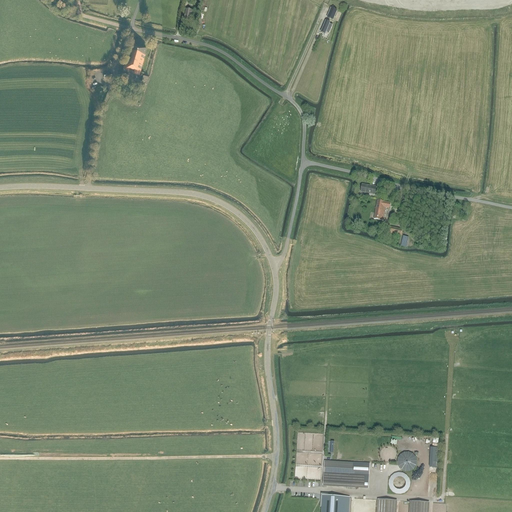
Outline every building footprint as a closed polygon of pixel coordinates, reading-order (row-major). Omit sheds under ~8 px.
[(327,18),(333,20),(337,11),(331,8),(327,18)] [(191,21),(193,11),(186,10),(184,20),(191,21)] [(329,34),(332,26),(329,24),(330,23),(326,21),(321,33),(325,34),(326,33),(329,34)] [(133,74),(139,75),(145,56),(144,55),(146,49),(131,45),(128,55),(127,54),(123,70),(127,71),(127,72),(129,72),(129,71),(134,73),(133,74)] [(362,185),(361,192),(374,195),(376,187),(372,186),(362,185)] [(389,209),(390,203),(377,200),(374,219),(383,221),(386,208),(389,209)] [(401,236),(402,229),(391,226),(389,233),(401,236)] [(407,247),(410,237),(404,236),(401,246),(407,247)] [(401,449),(407,450),(407,442),(411,442),(411,437),(401,437),(401,449)] [(430,450),(429,470),(437,470),(438,450),(430,450)] [(405,471),(410,471),(414,469),(416,466),(417,461),(416,457),(413,454),(409,451),(404,452),(400,454),(398,458),(397,462),(399,467),(401,469),(405,471)] [(325,461),(324,473),(323,486),(368,488),(370,464),(325,461)] [(390,485),(393,493),(402,494),(411,491),(411,483),(408,473),(401,473),(391,476),(390,485)] [(323,496),(321,511),(348,511),(349,497),(323,496)] [(378,500),(377,511),(395,511),(396,501),(378,500)] [(410,502),(409,511),(427,511),(428,503),(410,502)]
